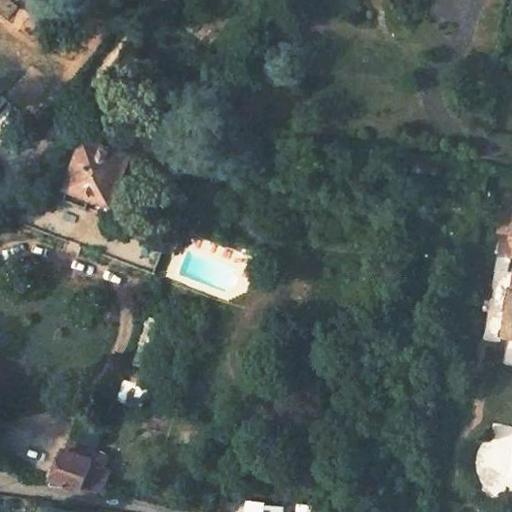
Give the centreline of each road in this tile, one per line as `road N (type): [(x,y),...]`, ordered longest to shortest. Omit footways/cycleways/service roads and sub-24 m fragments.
road 1 (track): [(19,161),(151,0)]
road 2 (residential): [(161,511),(0,487)]
